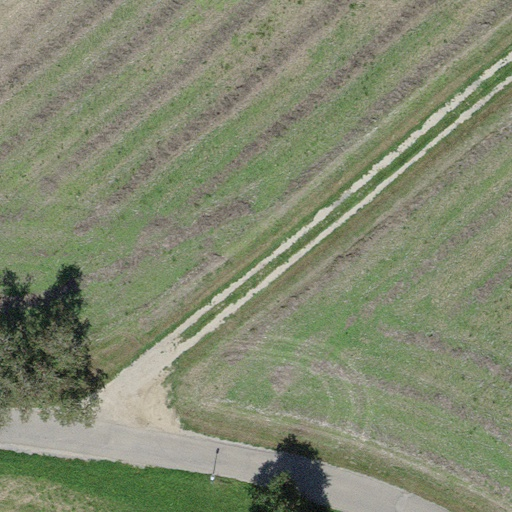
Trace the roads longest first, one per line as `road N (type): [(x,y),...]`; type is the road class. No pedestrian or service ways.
road 1 (track): [(511,76),(97,411),(90,440)]
road 2 (residential): [(0,432),(260,465),(398,511)]
